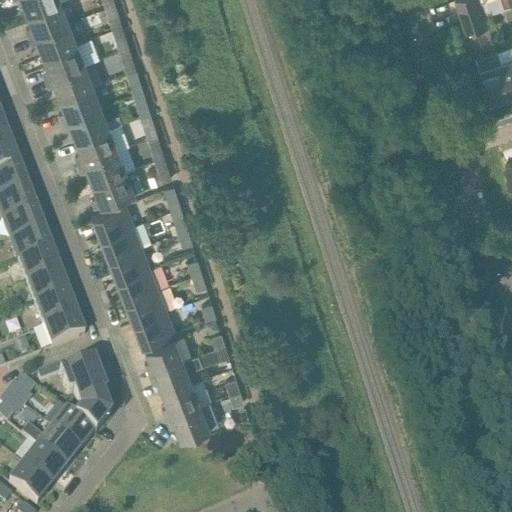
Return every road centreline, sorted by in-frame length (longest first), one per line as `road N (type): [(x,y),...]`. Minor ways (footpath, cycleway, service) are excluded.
road 1 (residential): [(0,63),(136,418),(70,511)]
road 2 (residential): [(459,147),(411,0)]
road 3 (residential): [(503,277),(459,147)]
